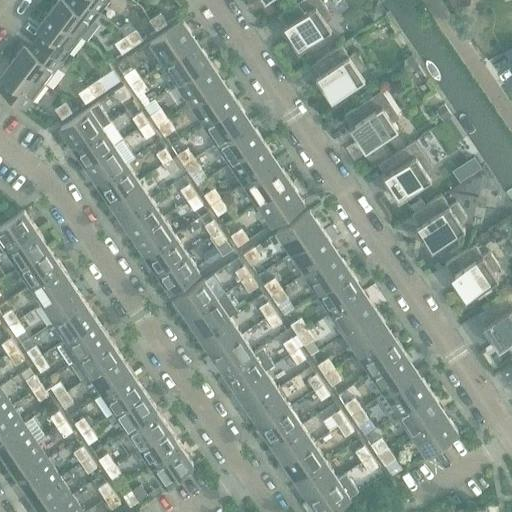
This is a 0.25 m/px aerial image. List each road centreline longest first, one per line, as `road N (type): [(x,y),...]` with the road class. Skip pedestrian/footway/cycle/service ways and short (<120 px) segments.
road 1 (residential): [(511,441),(216,0)]
road 2 (residential): [(270,511),(54,185),(0,143)]
road 3 (unclassified): [(435,0),(511,120)]
